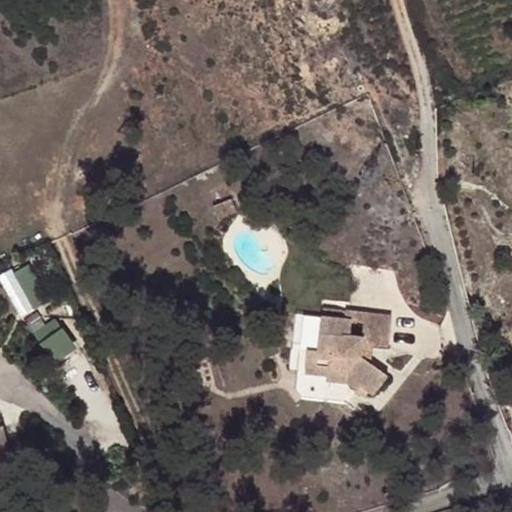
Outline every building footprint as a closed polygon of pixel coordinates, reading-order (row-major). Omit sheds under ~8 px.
[(231,198),(213,206),(218,220),(237,212),(231,198)] [(1,275),(23,315),(48,301),(25,262),(1,275)] [(381,328),(331,322),(332,328),(310,325),(305,360),(295,357),(291,381),(311,384),(311,389),(336,392),(345,402),(342,404),(355,415),(379,390),(352,366),(354,354),(378,356),(381,328)] [(61,325),(41,341),(56,360),(76,345),(61,325)] [(0,430),(0,464),(9,462),(0,430)]
